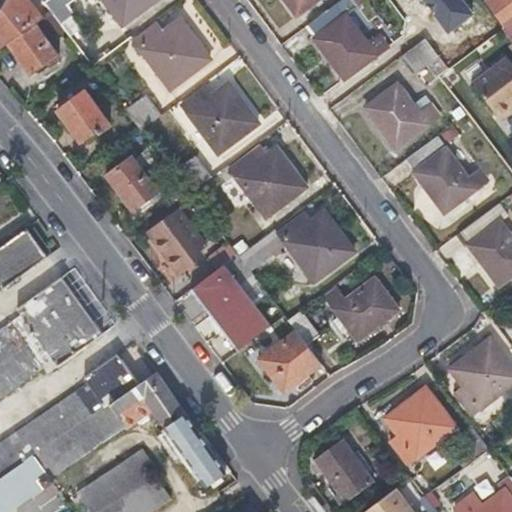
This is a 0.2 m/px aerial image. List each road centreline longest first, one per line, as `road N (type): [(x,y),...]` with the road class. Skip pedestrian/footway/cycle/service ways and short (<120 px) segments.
road 1 (residential): [(256,454),(425,332),(439,309),(434,280),(221,0)]
road 2 (residential): [(256,454),(0,126)]
